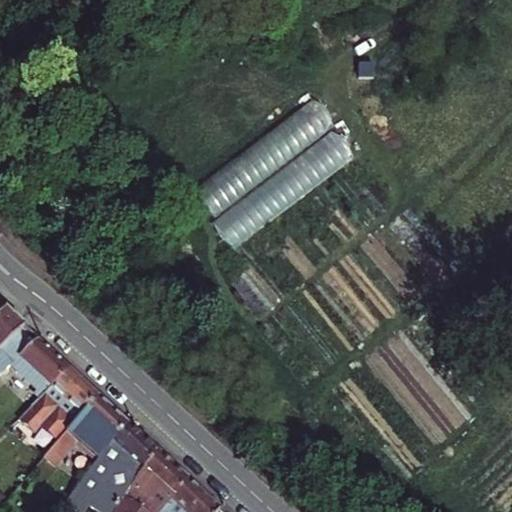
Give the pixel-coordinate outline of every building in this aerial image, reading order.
[(0,372),(8,366),(35,339),(4,310),(0,313),(0,372)] [(30,397),(34,401),(67,369),(35,339),(8,366),(35,392),(30,397)] [(56,442),(96,396),(67,369),(34,401),(14,419),(29,432),(36,425),(56,442)] [(89,471),(127,425),(96,396),(56,442),(41,459),(51,468),(76,440),(90,452),(80,463),(89,471)] [(111,511),(138,473),(156,452),(127,425),(89,471),(66,502),(79,511),(81,511),(85,506),(93,511),(111,511)] [(156,452),(138,473),(111,511),(159,511),(168,499),(186,480),(156,452)] [(216,511),(218,510),(186,480),(168,499),(159,511),(216,511)]
